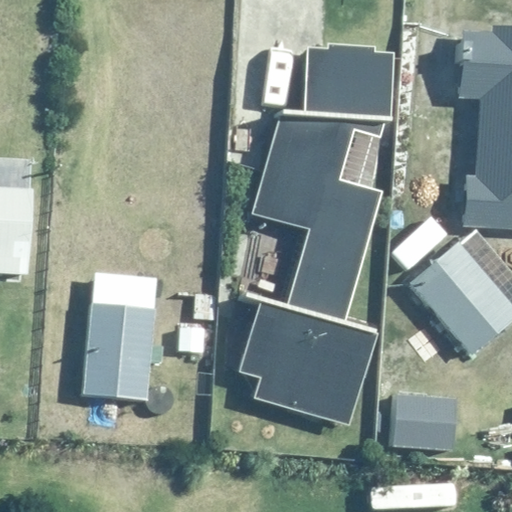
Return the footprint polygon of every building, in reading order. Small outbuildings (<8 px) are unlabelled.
[(465,173),(462,227),(511,229),(511,26),(494,25),(494,33),(463,31),(459,98),(479,99),(475,173),(465,173)] [(259,378),(253,398),(349,427),(379,331),(346,321),(387,187),(345,175),(357,134),(381,141),(386,122),(389,56),(372,55),(372,49),(331,47),(330,52),(310,51),(307,114),(283,113),(253,212),(308,228),(286,302),(262,295),(239,372),(259,378)] [(0,274),(26,276),(34,162),(0,159),(0,274)] [(511,286),(470,233),(408,282),(467,357),(511,321),(511,286)] [(92,272),(83,393),(147,398),(156,277),(92,272)] [(456,401),(390,396),(387,447),(453,451),(456,401)]
